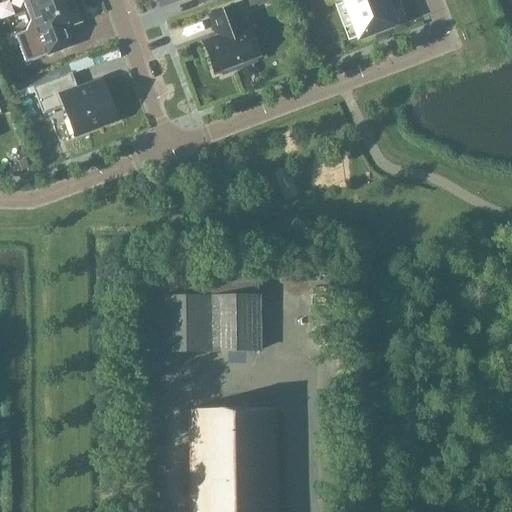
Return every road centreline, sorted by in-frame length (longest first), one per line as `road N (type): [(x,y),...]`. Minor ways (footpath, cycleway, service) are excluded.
road 1 (residential): [(431,0),(448,43),(168,148)]
road 2 (residential): [(168,148),(30,200),(0,199)]
road 3 (residential): [(111,0),(168,148)]
